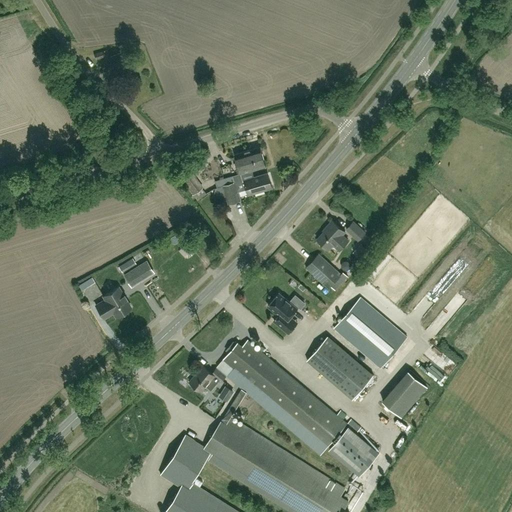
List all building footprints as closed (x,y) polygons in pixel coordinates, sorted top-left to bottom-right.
[(96,60),(106,57),(104,50),(94,53),(96,60)] [(114,72),(129,66),(124,52),(109,58),(114,72)] [(219,164),(223,178),(241,173),(242,177),(253,173),(252,170),(267,165),(261,146),(236,154),(238,163),(231,165),(230,161),(219,164)] [(194,194),(203,187),(192,173),(183,179),(194,194)] [(253,173),(242,177),(244,181),(245,181),(249,194),(273,187),(268,173),(254,177),(253,173)] [(236,182),(223,185),(229,204),(241,200),(236,182)] [(318,239),(329,249),(334,244),(340,250),(349,240),(343,235),(345,232),(333,220),(326,228),(327,229),(318,239)] [(358,239),(365,232),(353,221),(347,228),(358,239)] [(329,288),(342,274),(320,254),(307,268),(329,288)] [(131,265),(128,259),(121,263),(123,269),(131,265)] [(142,279),(153,272),(146,261),(135,267),(124,274),(131,286),(142,279)] [(103,296),(105,300),(110,297),(118,310),(113,313),(115,317),(131,307),(118,287),(103,296)] [(279,315),(274,321),(289,333),(296,325),(289,319),(298,308),(279,293),(268,306),(279,315)] [(110,297),(105,300),(96,305),(104,319),(113,313),(118,310),(110,297)] [(380,368),(407,337),(361,297),(334,328),(380,368)] [(374,375),(328,335),(307,360),(353,399),(374,375)] [(325,451),(347,424),(343,421),(347,416),(341,411),(338,416),(248,341),(243,347),(238,343),(218,367),(228,376),(231,372),(245,384),(221,422),(205,447),(185,434),(160,474),(180,487),(164,511),(237,511),(192,484),(212,452),(214,452),(209,459),(293,511),(341,511),(348,501),(340,496),(344,489),(231,417),(249,387),(325,451)] [(220,380),(222,382),(226,377),(217,368),(213,373),(204,366),(190,381),(201,391),(206,386),(211,390),(220,380)] [(409,370),(383,401),(401,416),(427,386),(409,370)] [(354,422),(351,425),(361,434),(364,430),(354,422)] [(379,453),(348,428),(329,451),(359,476),(379,453)]
